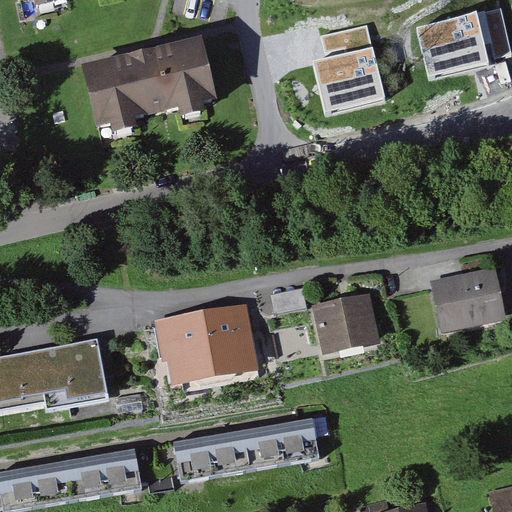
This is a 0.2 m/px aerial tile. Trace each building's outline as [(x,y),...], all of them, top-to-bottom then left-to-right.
[(16,0),(19,12),(71,0),(16,0)] [(204,46),(84,73),(99,137),(219,111),(204,46)] [(496,271),(432,284),(443,333),(506,320),(496,271)] [(273,295),(277,315),(308,309),(304,289),(273,295)] [(315,310),(325,356),(381,343),(371,298),(315,310)] [(246,309),(158,322),(167,388),(256,375),(246,309)] [(95,341),(0,357),(0,410),(104,393),(95,341)] [(176,451),(182,485),(317,461),(311,426),(176,451)] [(31,511),(140,494),(134,457),(0,480),(0,482),(5,511),(31,511)] [(511,511),(511,495),(492,500),(495,511),(511,511)]
